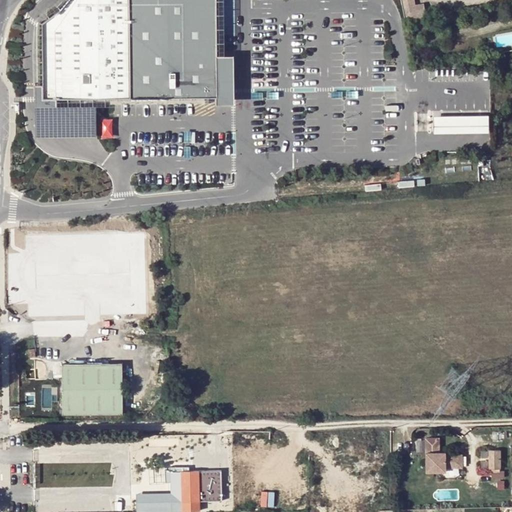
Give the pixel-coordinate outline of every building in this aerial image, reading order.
[(67,0),(59,10),(41,23),(42,100),(217,98),(217,108),(226,108),(233,108),(235,108),(234,60),(217,60),(215,0),(67,0)] [(415,5),(403,7),(405,20),(426,16),(424,3),(415,5)] [(319,14),(289,15),(291,143),(321,143),(319,14)] [(359,14),(331,15),(332,143),(360,143),(359,14)] [(278,17),(250,17),(252,99),(253,144),(280,143),(278,17)] [(389,27),(370,26),(372,147),(399,147),(400,75),(394,73),(389,27)] [(95,103),(37,103),(37,132),(95,132),(95,103)] [(465,136),(489,135),(489,118),(467,119),(433,119),(433,136),(465,136)] [(229,124),(134,127),(135,157),(230,154),(229,124)] [(61,225),(50,226),(50,235),(61,234),(61,225)] [(122,364),(62,366),(63,417),(123,416),(122,364)] [(227,430),(213,429),(213,439),(227,438),(227,430)] [(270,431),(253,431),(253,467),(287,466),(286,456),(270,456),(270,431)] [(187,433),(146,434),(146,446),(148,446),(148,456),(180,455),(180,457),(188,457),(187,433)] [(426,473),(441,473),(441,468),(446,468),(461,468),(461,455),(445,455),(445,453),(440,453),(440,439),(426,439),(426,473)] [(500,450),(491,450),(490,468),(500,469),(500,450)] [(187,471),(164,472),(165,484),(169,483),(170,494),(148,494),(148,511),(169,511),(170,511),(219,510),(218,498),(226,498),(225,471),(218,471),(208,471),(201,471),(201,466),(186,466),(187,471)]
